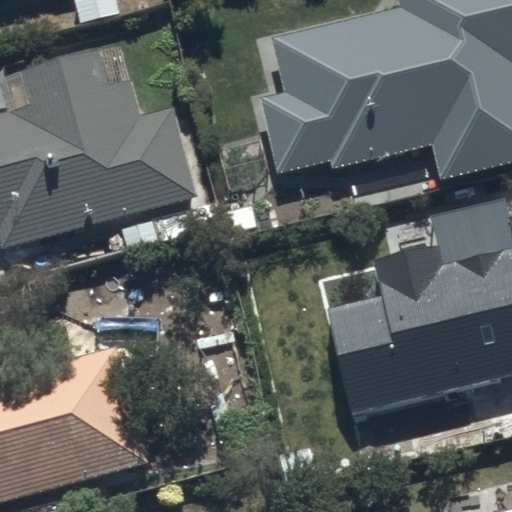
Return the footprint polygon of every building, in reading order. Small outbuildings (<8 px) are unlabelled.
[(511,0),(398,0),(400,4),(273,35),(285,87),(259,94),(278,170),(329,158),(331,166),(430,142),(439,176),(511,158),(511,0)] [(0,246),(144,207),(154,241),(220,223),(213,200),(199,204),(171,104),(140,112),(120,41),(1,74),(4,87),(0,87),(0,246)] [(326,303),(352,410),(511,372),(511,213),(507,215),(511,232),(500,235),(503,247),(435,262),(432,246),(374,258),(381,291),(326,303)] [(0,498),(147,461),(117,345),(1,375),(0,369),(0,498)] [(511,511),(511,490),(444,507),(445,511),(511,511)]
